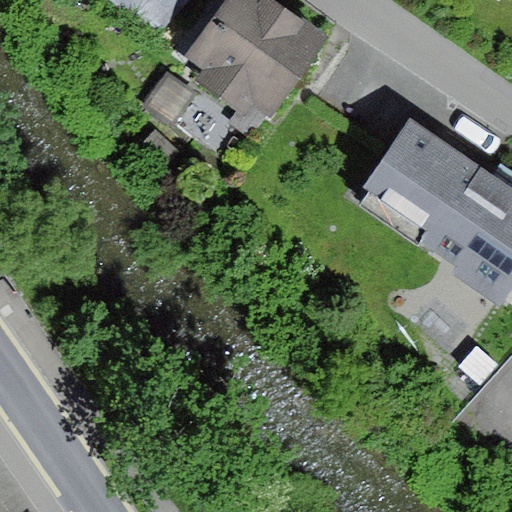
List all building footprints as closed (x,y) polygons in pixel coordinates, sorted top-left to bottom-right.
[(112,0),(112,1),(155,42),(194,0),(112,0)] [(334,45),(269,0),(230,0),(184,67),(201,78),(196,86),(242,118),(252,112),(275,129),(334,45)] [(168,76),(146,107),(173,127),(195,96),(168,76)] [(511,196),(502,190),(411,126),(362,195),(426,240),(422,246),(459,272),(455,278),(505,313),(511,302),(511,196)] [(167,168),(179,154),(156,133),(144,146),(167,168)] [(476,349),(459,370),(480,388),(498,367),(476,349)]
